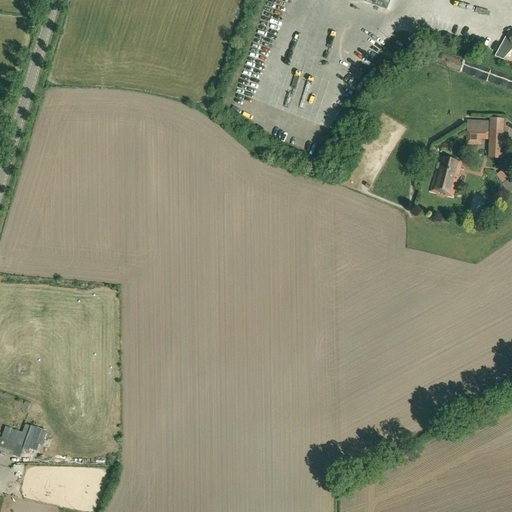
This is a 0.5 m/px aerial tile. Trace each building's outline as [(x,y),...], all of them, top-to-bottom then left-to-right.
[(361,0),(362,0),(361,0),(366,0),(366,2),(387,10),(390,0),(361,0)] [(511,50),(511,31),(507,33),(498,51),(495,56),(502,59),(503,60),(511,50)] [(302,48),(299,52),(308,58),(311,53),(302,48)] [(266,96),(265,96),(260,110),(272,115),(285,79),(274,75),(266,96)] [(491,118),(489,158),(502,159),(504,118),(491,118)] [(488,140),(489,122),(467,121),(466,145),(481,145),(481,140),(488,140)] [(452,197),(461,162),(440,157),(431,192),(452,197)] [(510,193),(511,190),(511,184),(508,178),(502,182),(510,193)] [(0,450),(12,455),(16,444),(0,437),(0,450)]
